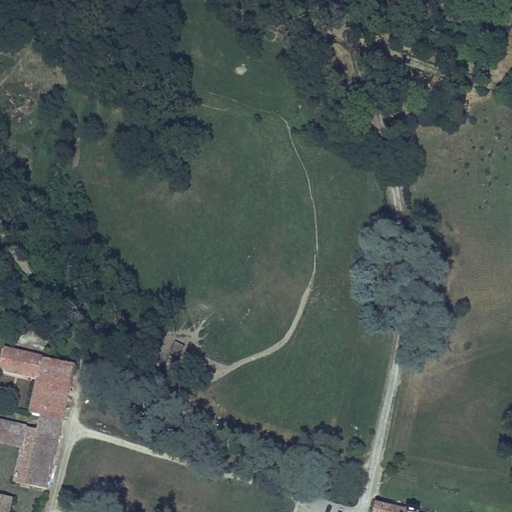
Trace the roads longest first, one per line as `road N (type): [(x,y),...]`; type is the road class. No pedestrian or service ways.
road 1 (track): [(336,511),(366,484),(406,310)]
road 2 (unknown): [(188,460),(74,434),(50,511)]
